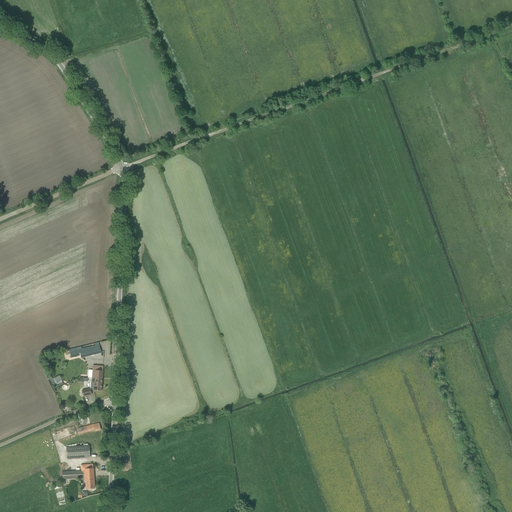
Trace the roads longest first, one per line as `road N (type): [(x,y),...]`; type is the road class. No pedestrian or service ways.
road 1 (track): [(511,28),(121,168)]
road 2 (unclassified): [(105,511),(121,168)]
road 3 (unclassified): [(121,168),(50,54),(0,23)]
road 4 (unclassified): [(0,219),(121,168)]
